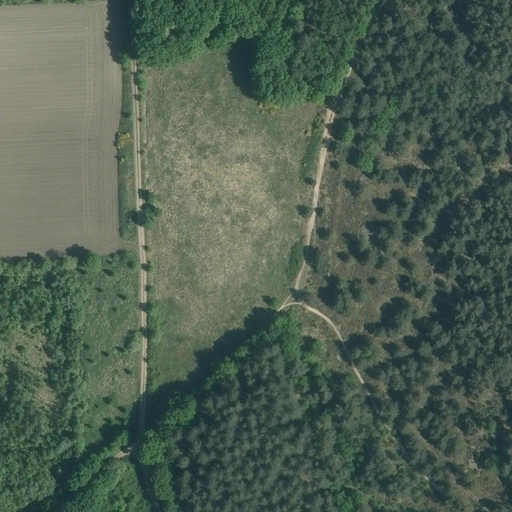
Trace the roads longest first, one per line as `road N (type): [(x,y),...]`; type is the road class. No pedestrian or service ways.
road 1 (track): [(131,0),(142,437)]
road 2 (track): [(379,0),(325,118),(305,260),(290,294)]
road 3 (track): [(290,294),(142,437)]
